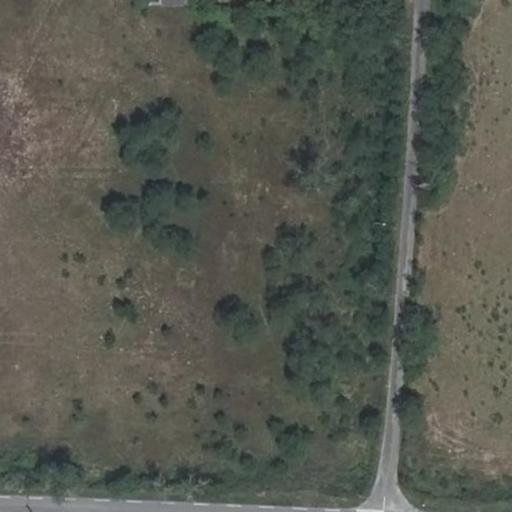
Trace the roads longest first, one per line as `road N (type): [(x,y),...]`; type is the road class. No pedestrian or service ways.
road 1 (unclassified): [(385,511),(423,0)]
road 2 (tertiary): [(0,505),(177,511)]
